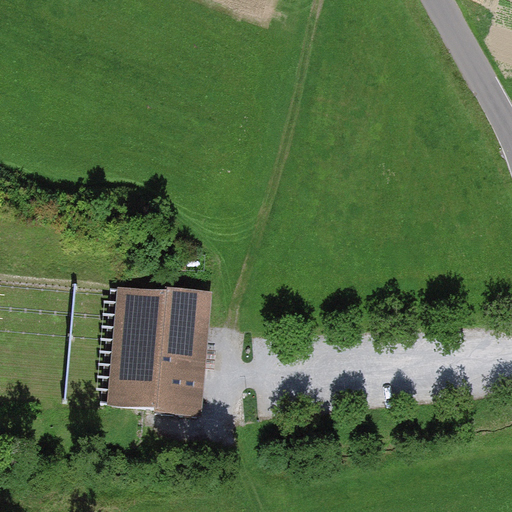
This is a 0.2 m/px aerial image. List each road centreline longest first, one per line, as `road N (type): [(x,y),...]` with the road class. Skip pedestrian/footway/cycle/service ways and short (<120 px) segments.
road 1 (track): [(262,511),(237,456),(232,333),(322,0)]
road 2 (unclassified): [(436,0),(511,131)]
